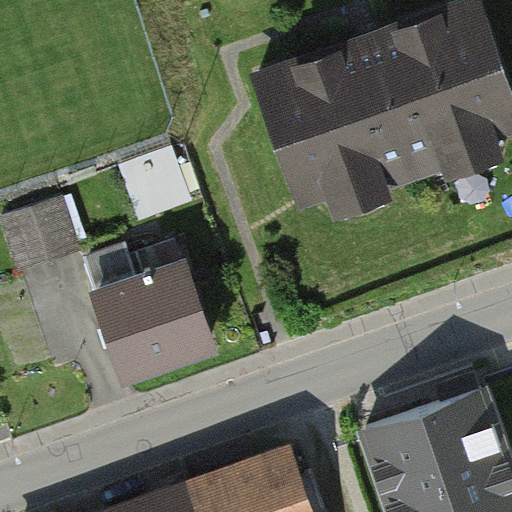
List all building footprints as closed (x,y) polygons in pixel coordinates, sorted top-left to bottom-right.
[(456,0),(257,71),(310,210),(511,138),(511,75),(484,0),(456,0)] [(118,160),(140,222),(192,202),(169,141),(118,160)] [(58,196),(2,216),(22,270),(78,249),(58,196)] [(94,298),(124,385),(216,354),(186,267),(94,298)] [(511,466),(484,385),(368,425),(397,511),(478,511),(511,500),(511,466)] [(311,511),(289,448),(109,511),(311,511)]
